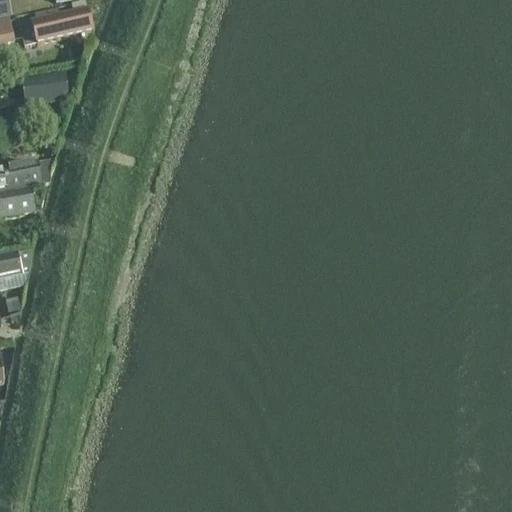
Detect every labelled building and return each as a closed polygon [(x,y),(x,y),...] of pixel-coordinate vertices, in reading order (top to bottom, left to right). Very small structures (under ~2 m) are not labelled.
[(7,0),(0,0),(0,21),(11,19),(7,0)] [(32,25),(19,27),(24,50),(93,34),(88,12),(87,12),(85,3),(71,6),(73,15),(60,18),(58,11),(35,16),(36,24),(32,25)] [(23,10),(24,11),(24,12),(24,13),(25,13),(25,14),(26,14),(26,15),(27,15),(28,15),(29,15),(30,15),(31,15),(31,14),(32,14),(32,13),(33,13),(33,12),(33,11),(34,11),(34,10),(33,10),(33,9),(33,8),(33,7),(32,7),(32,6),(31,6),(30,5),(29,5),(28,5),(27,5),(26,6),(25,6),(25,7),(24,7),(24,8),(24,9),(23,10)] [(0,47),(15,44),(10,24),(0,26),(0,47)] [(26,106),(68,100),(65,78),(23,83),(26,106)] [(6,172),(4,172),(9,194),(10,193),(42,187),(41,186),(48,185),(50,163),(37,166),(6,172)] [(4,172),(0,173),(0,195),(9,194),(4,172)] [(0,222),(35,216),(31,193),(0,199),(0,222)] [(0,282),(11,280),(29,276),(32,254),(31,254),(19,257),(18,255),(0,259),(0,282)] [(19,303),(6,306),(8,316),(21,313),(19,303)]
